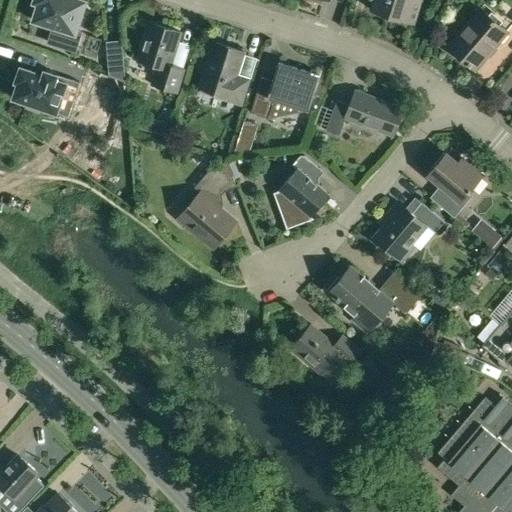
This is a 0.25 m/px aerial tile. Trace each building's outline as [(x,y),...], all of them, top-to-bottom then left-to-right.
[(85,1),(83,0),(33,0),(33,2),(38,4),(32,20),(53,27),(48,42),(75,51),(80,33),(76,32),(85,1)] [(410,0),(374,0),(371,10),(412,23),(413,22),(404,19),(410,0)] [(507,32),(480,9),(468,23),(471,25),(451,49),(448,46),(447,47),(475,70),(507,32)] [(148,27),(137,61),(153,66),(156,71),(151,85),(176,93),(183,69),(170,65),(180,32),(157,25),(152,27),(142,24),(141,25),(148,27)] [(121,41),(107,42),(109,74),(124,79),(121,41)] [(206,65),(198,69),(212,96),(240,105),(248,80),(236,76),(244,52),(213,42),(206,65)] [(68,79),(68,80),(79,84),(90,87),(88,93),(82,112),(104,120),(111,101),(118,103),(126,81),(63,60),(58,75),(68,79)] [(250,113),(267,118),(307,114),(319,76),(278,63),(272,81),(261,78),(250,113)] [(56,113),(68,80),(68,79),(58,75),(57,75),(44,70),(42,75),(20,67),(15,82),(18,83),(12,98),(26,103),(24,108),(39,112),(40,108),(56,113)] [(345,118),(392,135),(389,143),(389,144),(402,109),(355,91),(349,105),(336,100),(325,130),(339,135),(345,118)] [(159,121),(156,134),(163,136),(166,123),(159,121)] [(252,141),(239,137),(236,148),(249,152),(252,141)] [(436,164),(427,175),(443,188),(433,200),(454,217),(471,197),(471,193),(469,191),(482,175),(461,158),(457,163),(445,153),(444,154),(446,156),(438,166),(436,164)] [(296,169),(279,190),(277,192),(273,193),(286,229),(313,219),(313,218),(312,219),(310,217),(329,195),(314,183),(314,177),(320,170),(303,155),(299,156),(291,165),(296,169)] [(200,193),(178,218),(213,248),(235,221),(214,203),(225,191),(236,187),(226,162),(211,168),(194,187),(200,193)] [(392,216),(373,238),(407,266),(408,265),(401,260),(412,247),(409,245),(425,225),(435,233),(444,222),(421,202),(412,213),(399,202),(388,214),(392,216)] [(489,226),(480,238),(495,249),(504,238),(489,226)] [(511,253),(511,238),(510,237),(503,246),(511,253)] [(338,277),(326,291),(333,297),(334,297),(355,315),(351,320),(367,333),(392,303),(405,314),(422,295),(394,271),(378,290),(350,266),(340,278),(338,277)] [(511,309),(500,324),(511,334),(511,309)] [(511,334),(500,324),(484,343),(499,356),(497,360),(498,364),(500,367),(508,373),(511,375),(511,374),(511,334)] [(310,325),(290,348),(322,376),(339,356),(349,364),(360,351),(342,336),(334,345),(310,325)] [(462,366),(466,354),(435,341),(432,353),(462,366)] [(511,511),(511,411),(489,392),(434,458),(455,476),(444,489),(465,507),(463,510),(460,508),(457,511),(511,511)] [(3,464),(0,467),(0,487),(1,486),(14,498),(24,507),(44,485),(35,476),(37,473),(18,455),(6,468),(3,464)] [(76,511),(57,493),(39,511),(76,511)]
